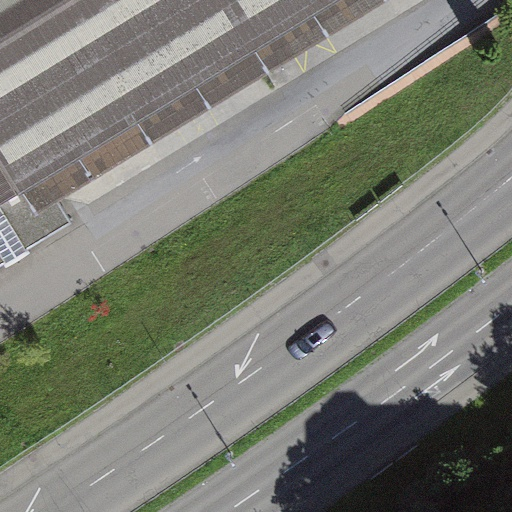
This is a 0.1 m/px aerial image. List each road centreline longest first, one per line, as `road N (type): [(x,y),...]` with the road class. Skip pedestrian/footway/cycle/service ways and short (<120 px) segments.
road 1 (tertiary): [(234,511),(511,303)]
road 2 (tertiary): [(327,337),(61,511)]
road 3 (tertiary): [(511,153),(327,337)]
road 4 (tertiary): [(511,212),(327,337)]
